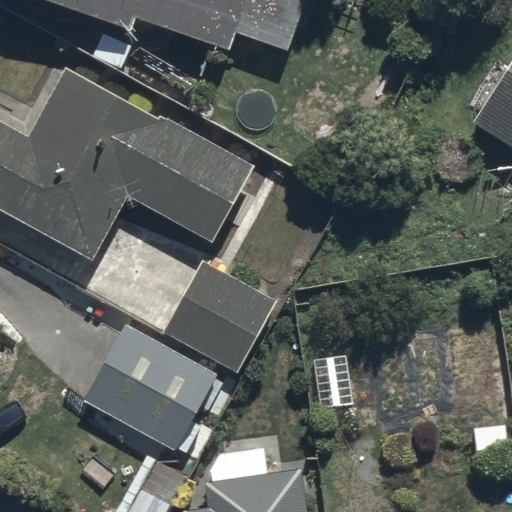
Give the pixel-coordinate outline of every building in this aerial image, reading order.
[(274,69),(298,0),(17,0),(127,39),(134,19),(274,69)] [(511,55),(465,128),(511,158),(511,55)] [(0,213),(88,262),(124,197),(210,245),(249,174),(62,69),(25,134),(0,120),(0,213)] [(204,260),(161,332),(236,377),(279,304),(204,260)] [(123,325),(80,400),(173,453),(215,378),(123,325)] [(302,511),(296,472),(203,486),(207,511),(202,511),(302,511)]
